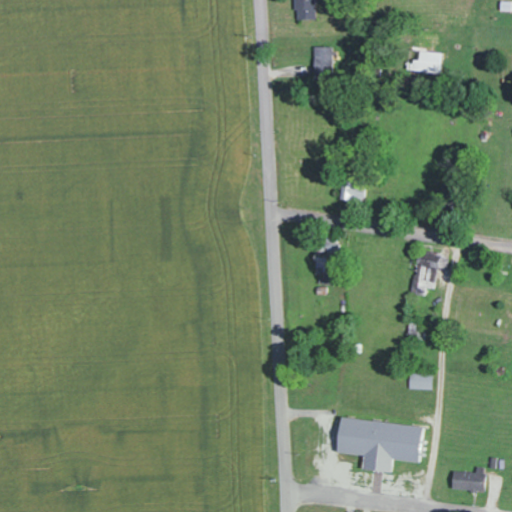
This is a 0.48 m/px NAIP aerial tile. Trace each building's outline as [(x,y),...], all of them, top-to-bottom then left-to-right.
[(317,0),(298,0),(299,19),(318,19),(317,0)] [(335,47),(317,46),(317,78),(335,78),(335,47)] [(343,199),(366,201),(367,191),(360,191),(362,174),(345,173),(343,199)] [(439,289),(442,253),(430,252),(429,260),(419,259),(416,291),(427,292),(428,288),(439,289)] [(333,285),(334,257),(318,257),(317,274),(322,274),(321,285),(333,285)] [(436,374),(413,373),(412,388),(435,389),(436,374)] [(341,452),(367,456),(365,469),(395,473),(397,459),(423,463),(427,427),(345,417),(341,452)] [(456,490),(488,491),(488,466),(479,466),(479,472),(456,471),(456,490)]
